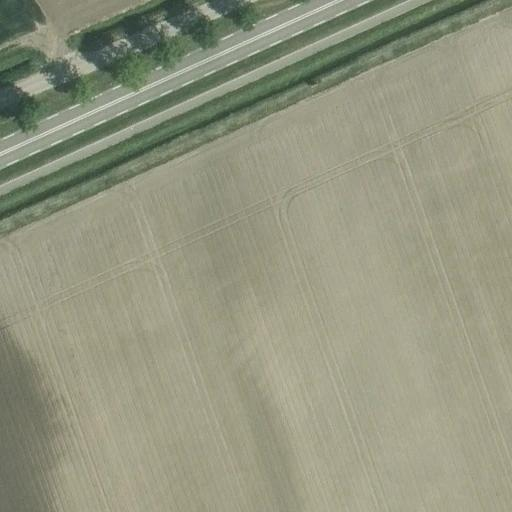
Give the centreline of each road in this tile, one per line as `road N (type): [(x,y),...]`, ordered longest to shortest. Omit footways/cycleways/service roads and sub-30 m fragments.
road 1 (primary): [(0,151),(334,0)]
road 2 (unclassified): [(0,103),(229,0)]
